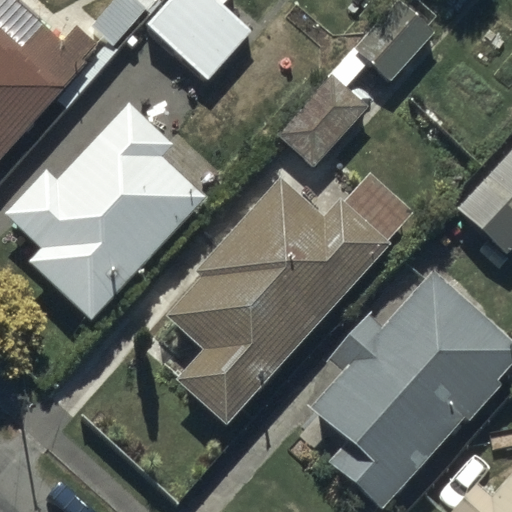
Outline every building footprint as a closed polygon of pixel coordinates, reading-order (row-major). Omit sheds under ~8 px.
[(196,0),(176,0),(142,41),(203,92),(245,41),(196,0)] [(430,41),(398,13),(354,65),(386,92),(430,41)] [(0,173),(95,61),(73,43),(59,60),(40,43),(18,69),(0,53),(0,173)] [(368,113),(332,80),(277,141),(313,174),(368,113)] [(88,336),(199,215),(158,178),(170,164),(124,123),(56,199),(43,187),(2,232),(39,266),(27,280),(88,336)] [(511,154),(452,223),(504,268),(511,258),(511,154)] [(174,387),(224,432),(389,249),(338,203),(321,222),(282,187),(162,319),(203,355),(174,387)] [(328,481),(362,511),(390,511),(511,380),(511,364),(429,288),(303,428),(343,464),(328,481)] [(511,511),(511,471),(486,501),(473,490),(453,511),(511,511)]
